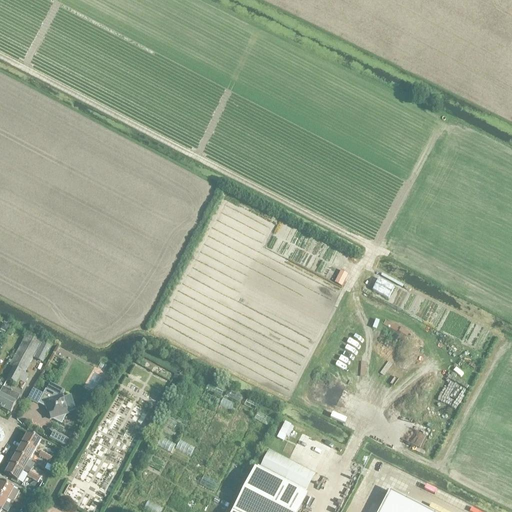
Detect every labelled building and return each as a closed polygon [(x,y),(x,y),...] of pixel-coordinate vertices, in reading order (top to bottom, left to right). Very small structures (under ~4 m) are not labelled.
[(335,282),(342,285),(348,273),(340,270),(335,282)] [(389,297),(395,286),(378,278),(373,289),(389,297)] [(9,326),(3,323),(0,329),(6,332),(9,326)] [(24,374),(42,341),(26,333),(9,366),(13,368),(6,380),(16,385),(18,381),(25,384),(29,376),(24,374)] [(42,363),(51,346),(42,341),(33,359),(42,363)] [(0,391),(0,407),(10,413),(15,404),(20,396),(3,387),(0,391)] [(45,390),(38,404),(48,409),(49,413),(48,413),(50,420),(52,419),(61,424),(66,415),(67,414),(67,413),(75,410),(71,396),(62,398),(62,397),(60,398),(45,390)] [(284,420),(261,464),(308,488),(331,444),(284,420)] [(69,440),(53,432),(50,438),(65,446),(69,440)] [(27,433),(22,444),(35,451),(38,446),(42,448),(44,443),(27,433)] [(16,454),(33,464),(36,460),(32,458),(35,451),(22,444),(16,454)] [(16,454),(10,464),(24,472),(27,467),(31,469),(33,464),(16,454)] [(18,482),(24,472),(10,464),(4,475),(18,482)] [(258,471),(236,511),(295,511),(305,495),(258,471)] [(0,482),(0,495),(8,500),(14,489),(0,482)] [(428,511),(389,492),(378,511),(428,511)] [(0,495),(0,508),(2,510),(8,500),(0,495)] [(151,511),(159,511),(162,506),(148,500),(144,509),(151,511)]
